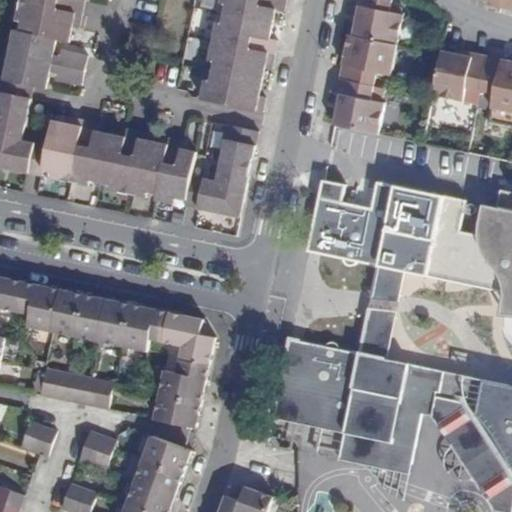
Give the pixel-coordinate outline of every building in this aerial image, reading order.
[(21,0),(21,1),(82,14),(84,0),(21,0)] [(286,0),(222,0),(221,3),(227,5),(225,13),(275,22),(276,16),(270,15),(272,9),(278,10),(284,11),(286,0)] [(393,0),(358,0),(358,5),(364,6),(360,22),(357,36),(400,45),(406,15),(392,12),(393,0)] [(511,0),(500,0),(499,6),(511,8),(511,0)] [(82,14),(21,1),(18,20),(22,21),(20,31),(56,39),(70,42),(72,32),(68,32),(68,25),(73,26),(79,27),(82,14)] [(364,6),(358,5),(355,20),(360,22),(364,6)] [(275,22),(225,13),(223,23),(217,21),(213,42),(275,54),(278,40),(272,39),(267,38),(267,33),(273,34),(275,22)] [(15,30),(11,54),(84,70),(87,57),(60,51),(59,55),(54,54),(56,39),(20,31),(15,30)] [(352,35),(343,79),(377,86),(380,71),(394,74),(400,45),(357,36),(352,35)] [(215,62),(213,71),(263,81),(265,74),(260,73),(261,67),(266,67),(271,68),(275,54),(213,42),(209,60),(215,62)] [(451,47),(449,52),(465,56),(467,50),(451,47)] [(434,48),(433,51),(425,93),(456,99),(458,86),(472,89),(479,53),(467,50),(465,56),(449,52),(434,48)] [(511,59),(479,53),(472,89),(486,92),(481,119),(511,125),(511,59)] [(11,54),(6,78),(36,85),(47,87),(50,71),(55,72),(55,77),(81,83),(84,70),(11,54)] [(203,89),(264,101),(265,97),(260,96),(255,95),(256,92),(261,93),(263,81),(213,71),(211,81),(205,80),(203,89)] [(6,78),(0,106),(0,133),(25,140),(36,85),(6,78)] [(342,111),(339,125),(382,134),(388,104),(385,104),(374,101),(377,86),(343,79),(340,93),(345,94),(342,111)] [(374,101),(385,104),(388,88),(377,86),(374,101)] [(262,111),(264,101),(203,89),(202,98),(262,111)] [(337,109),(342,111),(345,94),(340,93),(337,109)] [(48,145),(44,169),(54,171),(54,178),(70,181),(83,118),(71,115),(70,122),(69,127),(63,126),(64,120),(53,118),(48,145)] [(83,118),(70,181),(91,185),(93,178),(102,180),(112,131),(103,130),(101,136),(95,135),(96,128),(98,121),(83,118)] [(229,124),(218,179),(248,186),(259,129),(229,124)] [(112,131),(102,180),(110,181),(109,188),(128,192),(140,131),(128,129),(127,135),(126,142),(120,141),(121,133),(112,131)] [(140,131),(128,192),(147,196),(148,190),(158,192),(168,141),(161,139),(159,145),(152,144),(154,138),(155,133),(140,131)] [(0,133),(0,165),(43,174),(44,169),(48,145),(25,140),(0,133)] [(168,141),(158,192),(157,198),(175,202),(177,196),(186,198),(191,174),(195,148),(188,147),(186,153),(181,152),(182,146),(183,139),(169,137),(168,141)] [(191,174),(186,198),(185,204),(202,208),(203,202),(209,203),(207,209),(241,216),(248,186),(218,179),(191,174)] [(466,245),(469,233),(461,232),(467,205),(387,188),(384,204),(374,202),(372,209),(343,202),(347,185),(325,180),(320,203),(324,204),(319,212),(320,219),(317,219),(312,239),(320,254),(349,260),(348,263),(358,265),(359,263),(379,267),(405,271),(443,279),(450,277),(455,273),(458,269),(462,264),(462,259),(464,252),(456,251),(458,244),(466,245)] [(384,204),(387,188),(378,186),(374,202),(384,204)] [(511,193),(500,191),(496,207),(493,219),(484,217),(482,220),(483,236),(484,244),(485,249),(487,255),(490,260),(492,264),(496,269),(500,278),(503,284),(504,293),(504,306),(511,306),(511,193)] [(493,219),(496,207),(486,205),(484,217),(493,219)] [(484,244),(483,236),(469,233),(466,245),(464,252),(462,259),(462,264),(458,269),(455,273),(450,277),(443,279),(504,293),(503,284),(500,278),(496,269),(492,264),(490,260),(487,255),(485,249),(484,244)] [(320,254),(312,239),(310,251),(320,254)] [(464,252),(466,245),(458,244),(456,251),(464,252)] [(361,355),(387,360),(397,309),(405,271),(379,267),(372,303),(361,355)] [(0,307),(17,310),(23,282),(0,277),(0,307)] [(53,332),(61,290),(23,282),(17,310),(28,313),(26,326),(53,332)] [(76,336),(84,295),(61,290),(53,332),(76,336)] [(99,341),(107,299),(84,295),(76,336),(99,341)] [(121,345),(130,304),(107,299),(99,341),(121,345)] [(163,341),(168,311),(130,304),(121,345),(148,351),(150,339),(163,341)] [(199,332),(202,318),(168,311),(163,341),(182,345),(180,358),(209,364),(214,336),(199,332)] [(214,336),(202,318),(199,332),(214,336)] [(289,351),(304,343),(291,340),(289,351)] [(511,511),(511,394),(422,375),(423,368),(387,360),(361,355),(343,352),(343,348),(341,346),(338,344),(337,342),(335,341),(331,343),(328,344),(326,347),(304,343),(289,351),(284,371),(287,373),(284,381),(284,390),(281,389),(274,420),(344,434),(339,460),(409,474),(421,416),(433,418),(455,452),(474,457),(470,474),(495,511),(496,511),(511,511)] [(201,402),(209,364),(180,358),(177,371),(165,369),(160,394),(201,402)] [(55,398),(60,371),(46,368),(45,371),(41,391),(40,395),(55,398)] [(511,386),(423,368),(422,375),(511,394),(511,386)] [(41,391),(45,371),(38,369),(34,390),(41,391)] [(73,374),(68,373),(60,371),(55,398),(67,400),(73,374)] [(81,403),(86,377),(73,374),(67,400),(81,403)] [(95,406),(100,380),(92,378),(86,377),(81,403),(95,406)] [(113,385),(113,383),(100,380),(95,406),(108,409),(113,385)] [(196,427),(201,402),(160,394),(155,418),(196,427)] [(34,451),(42,426),(32,423),(23,447),(34,451)] [(34,451),(38,453),(47,456),(55,431),(42,426),(34,451)] [(95,459),(104,435),(91,430),(82,454),(95,459)] [(117,441),(104,435),(95,459),(108,465),(114,448),(117,441)] [(191,450),(151,435),(142,458),(183,472),(191,450)] [(455,452),(470,474),(474,457),(455,452)] [(108,465),(95,459),(82,454),(80,461),(106,470),(108,465)] [(183,472),(142,458),(134,481),(174,495),(183,472)] [(167,511),(174,495),(134,481),(126,503),(150,511),(167,511)] [(84,488),(71,484),(63,507),(75,511),(84,488)] [(0,498),(20,506),(24,493),(0,485),(0,498)] [(221,511),(269,511),(275,496),(248,486),(243,501),(228,495),(221,511)] [(243,501),(248,486),(228,495),(243,501)] [(84,488),(75,511),(76,511),(90,511),(98,493),(84,488)] [(0,511),(17,511),(20,506),(0,498),(0,511)] [(150,511),(126,503),(122,511),(150,511)]
